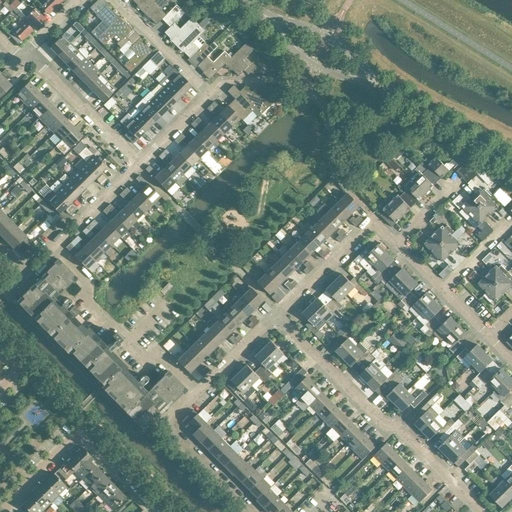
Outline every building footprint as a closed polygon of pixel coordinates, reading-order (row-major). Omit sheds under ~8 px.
[(48,15),(52,11),(62,0),(45,0),(40,6),(46,12),(48,15)] [(136,6),(143,13),(155,0),(131,0),(137,5),(136,6)] [(166,23),(176,13),(180,9),(176,5),(166,15),(160,9),(169,0),(155,0),(143,13),(149,20),(150,19),(156,25),(162,19),(166,23)] [(97,39),(99,37),(119,17),(112,11),(111,12),(105,6),(100,11),(93,4),(89,8),(102,21),(90,32),(97,39)] [(34,9),(25,18),(36,29),(45,20),(34,9)] [(180,9),(176,13),(180,17),(184,13),(180,9)] [(169,40),(176,46),(198,24),(191,18),(180,29),(174,23),(180,17),(176,13),(166,23),(169,27),(164,33),(170,39),(169,40)] [(99,37),(97,39),(103,46),(112,37),(115,34),(121,40),(118,43),(117,44),(121,48),(129,41),(125,37),(132,29),(126,23),(125,24),(124,23),(122,21),(119,17),(99,37)] [(18,45),(21,41),(33,30),(24,22),(14,31),(12,29),(7,34),(18,45)] [(194,53),(198,57),(209,47),(208,47),(204,42),(199,48),(193,42),(200,36),(204,31),(198,24),(176,46),(182,53),(183,52),(189,58),(194,53)] [(45,44),(57,56),(70,43),(62,35),(58,39),(54,35),(45,44)] [(129,41),(121,48),(119,50),(123,54),(129,48),(135,54),(123,66),(130,73),(152,51),(145,44),(144,45),(138,39),(133,44),(129,40),(129,41)] [(216,73),(224,64),(231,58),(230,58),(224,51),(222,53),(213,62),(207,56),(216,47),(217,47),(213,42),(208,47),(209,47),(198,57),(202,61),(197,66),(203,72),(202,73),(209,80),(216,73)] [(231,58),(224,64),(231,71),(232,70),(238,76),(243,71),(247,75),(258,65),(253,61),(252,62),(247,66),(242,60),(246,56),(253,49),(246,42),(230,58),(231,58)] [(57,56),(65,63),(78,51),(70,43),(57,56)] [(72,71),(85,59),(87,56),(86,56),(87,54),(87,53),(86,52),(85,51),(85,50),(84,50),(83,49),(81,50),(80,49),(78,51),(65,63),(72,71)] [(158,52),(150,60),(153,63),(157,67),(164,59),(158,52)] [(72,71),(80,79),(93,66),(85,59),(72,71)] [(153,63),(150,60),(142,67),(148,74),(149,74),(157,67),(153,63)] [(93,66),(80,79),(87,87),(100,74),(93,66)] [(148,74),(142,67),(134,75),(137,78),(141,81),(148,74)] [(174,68),(166,76),(183,94),(191,86),(179,73),(174,68)] [(0,81),(8,73),(5,70),(0,74),(0,81)] [(0,97),(11,86),(6,81),(11,76),(8,73),(0,81),(0,97)] [(87,87),(95,94),(108,82),(100,74),(87,87)] [(134,75),(127,82),(130,86),(137,78),(134,75)] [(158,84),(163,89),(176,101),(183,94),(166,76),(158,84)] [(16,95),(23,102),(36,90),(28,82),(16,95)] [(116,90),(108,82),(95,94),(103,102),(116,90)] [(119,90),(122,93),(130,86),(127,82),(119,90)] [(228,106),(240,118),(242,121),(252,111),(255,108),(239,92),(233,86),(227,92),(235,99),(228,106)] [(261,114),(274,102),(258,86),(251,92),(245,86),(239,92),(255,108),(261,114)] [(176,101),(163,89),(155,96),(168,109),(176,101)] [(44,98),(36,90),(23,102),(31,110),(44,98)] [(143,99),(147,104),(160,117),(168,109),(155,96),(150,91),(143,99)] [(222,93),(219,97),(224,102),(228,99),(222,93)] [(31,110),(39,118),(51,105),(44,98),(31,110)] [(103,105),(108,110),(116,102),(111,98),(103,105)] [(143,99),(135,106),(140,111),(152,124),(160,117),(147,104),(143,99)] [(218,106),(214,102),(209,107),(213,110),(214,109),(218,106)] [(59,113),(51,105),(39,118),(46,126),(59,113)] [(240,118),(228,106),(227,106),(219,114),(234,129),(235,127),(233,125),(240,118)] [(209,107),(207,109),(213,115),(217,111),(214,109),(213,110),(209,107)] [(252,111),(256,115),(258,118),(261,114),(255,108),(252,111)] [(140,111),(132,119),(145,132),(152,124),(140,111)] [(46,126),(54,133),(67,121),(59,113),(46,126)] [(127,114),(119,122),(128,131),(124,135),(133,144),(145,132),(132,119),(127,114)] [(234,129),(219,114),(211,122),(223,134),(230,128),(232,130),(234,129)] [(199,124),(198,125),(200,128),(204,124),(198,117),(196,120),(199,124)] [(199,124),(196,120),(191,125),(194,128),(198,125),(199,124)] [(74,129),(67,121),(54,133),(62,141),(74,129)] [(211,122),(203,130),(217,145),(219,143),(217,141),(223,134),(211,122)] [(82,136),(74,129),(62,141),(69,149),(82,136)] [(203,130),(195,138),(207,150),(214,144),(216,146),(217,145),(203,130)] [(180,142),(182,141),(185,137),(181,134),(177,139),(180,142)] [(55,148),(60,144),(53,137),(49,141),(55,148)] [(200,157),(207,150),(195,138),(187,146),(201,161),(202,159),(200,157)] [(177,139),(174,141),(181,147),(184,143),(182,141),(180,142),(177,139)] [(80,142),(73,150),(79,155),(86,148),(80,142)] [(200,162),(201,161),(187,146),(179,154),(191,166),(198,160),(200,162)] [(167,156),(165,157),(168,160),(172,156),(165,149),(163,152),(167,156)] [(163,152),(158,157),(162,160),(165,157),(167,156),(163,152)] [(21,165),(30,157),(27,154),(19,162),(21,165)] [(170,162),(185,177),(186,175),(184,173),(189,168),(191,166),(179,154),(170,162)] [(85,163),(91,168),(98,175),(105,168),(106,168),(93,155),(85,163)] [(408,173),(391,156),(383,164),(400,181),(408,173)] [(420,165),(438,182),(449,170),(451,168),(456,163),(453,160),(449,164),(446,164),(444,165),(436,157),(430,163),(426,159),(420,165)] [(184,178),(185,177),(170,162),(164,168),(162,170),(175,182),(182,176),(184,178)] [(98,175),(91,168),(85,163),(79,168),(78,170),(90,183),(98,175)] [(456,172),(462,178),(472,168),(474,167),(472,168),(470,170),(469,168),(465,164),(460,168),(457,172),(456,172)] [(409,176),(426,193),(438,182),(420,165),(417,168),(409,176)] [(149,166),(146,168),(145,169),(151,176),(155,172),(152,168),(149,166)] [(474,167),(472,168),(462,178),(469,185),(468,186),(475,193),(471,198),(480,207),(492,195),(485,188),(482,191),(480,189),(472,180),(478,174),(480,177),(482,175),(483,172),(477,168),(474,167)] [(78,170),(70,178),(82,191),(90,183),(78,170)] [(168,193),(170,192),(168,189),(175,182),(162,170),(154,178),(168,193)] [(142,185),(146,182),(139,175),(136,179),(142,185)] [(398,187),(404,193),(415,204),(426,193),(409,176),(398,187)] [(75,198),(82,191),(70,178),(62,186),(75,198)] [(148,184),(140,192),(152,205),(159,198),(161,200),(163,199),(148,184)] [(17,185),(11,191),(16,196),(22,190),(17,185)] [(62,186),(54,193),(67,206),(75,198),(62,186)] [(506,206),(511,199),(511,198),(500,187),(493,195),(506,206)] [(133,194),(127,188),(124,190),(128,194),(126,195),(129,198),(133,194)] [(50,189),(42,196),(59,214),(67,206),(54,193),(50,189)] [(128,194),(124,190),(119,195),(123,199),(126,195),(128,194)] [(145,212),(152,205),(140,192),(132,200),(146,215),(147,214),(145,212)] [(337,198),(336,200),(350,214),(359,206),(346,193),(339,201),(337,198)] [(398,195),(390,202),(403,216),(415,204),(404,193),(400,197),(398,195)] [(452,202),(459,209),(462,207),(463,208),(459,212),(467,220),(471,216),(480,207),(471,198),(464,204),(461,200),(463,198),(459,195),(452,202)] [(492,195),(480,207),(489,216),(496,209),(498,207),(496,205),(499,202),(492,195)] [(145,216),(146,215),(132,200),(123,208),(136,221),(143,214),(145,216)] [(330,210),(342,222),(350,214),(336,200),(335,201),(337,203),(330,210)] [(381,216),(392,227),(403,216),(390,202),(383,210),(385,212),(381,216)] [(114,208),(110,204),(105,209),(109,213),(110,211),(114,208)] [(316,212),(320,216),(334,230),(342,222),(330,210),(324,204),(316,212)] [(489,216),(480,207),(471,216),(479,224),(477,227),(482,232),(478,236),(483,241),(494,230),(493,229),(484,220),(489,216)] [(129,228),(136,221),(123,208),(115,216),(130,231),(131,230),(129,228)] [(109,213),(105,209),(103,211),(109,218),(113,214),(110,211),(109,213)] [(0,213),(0,229),(10,220),(2,212),(0,213)] [(128,232),(130,231),(115,216),(107,224),(119,237),(126,230),(128,232)] [(314,226),(326,238),(334,230),(320,216),(318,217),(320,219),(314,226)] [(357,225),(362,220),(359,216),(355,219),(354,221),(357,225)] [(355,227),(357,225),(354,221),(355,219),(353,217),(349,220),(355,227)] [(18,228),(10,220),(0,229),(0,235),(5,240),(18,228)] [(100,226),(94,220),(92,222),(95,226),(94,227),(96,230),(100,226)] [(95,226),(92,222),(87,227),(91,231),(94,227),(95,226)] [(113,244),(119,237),(107,224),(99,232),(113,247),(115,246),(113,244)] [(442,244),(454,232),(447,225),(445,228),(442,226),(433,235),(442,244)] [(303,232),(318,246),(326,238),(314,226),(307,233),(305,230),(303,232)] [(5,240),(13,248),(26,236),(18,228),(5,240)] [(344,238),(346,235),(340,229),(336,233),(339,235),(340,234),(344,238)] [(279,231),(275,235),(280,240),(284,236),(279,231)] [(99,232),(91,240),(103,253),(110,246),(112,248),(113,247),(99,232)] [(304,235),(297,242),(310,254),(318,246),(303,232),(302,233),(304,235)] [(455,232),(454,232),(442,244),(451,253),(460,244),(452,235),(455,232)] [(339,243),(344,238),(340,234),(339,235),(335,239),(339,243)] [(433,253),(442,244),(433,235),(424,244),(433,253)] [(33,244),(26,236),(13,248),(21,257),(23,255),(27,259),(37,249),(33,245),(34,244),(33,244)] [(81,240),(78,236),(73,241),(76,245),(78,243),(81,240)] [(83,248),(97,263),(99,262),(96,259),(103,253),(91,240),(83,248)] [(76,245),(73,241),(70,243),(77,249),(80,246),(78,243),(76,245)] [(287,248),(301,262),(310,254),(297,242),(290,249),(288,247),(287,248)] [(368,270),(374,265),(386,252),(384,250),(386,248),(382,243),(380,246),(378,244),(371,252),(367,248),(354,260),(358,265),(360,262),(368,270)] [(442,262),(451,253),(442,244),(433,253),(442,262)] [(83,248),(74,257),(87,269),(87,268),(91,273),(99,265),(97,264),(97,263),(83,248)] [(288,251),(281,258),(293,270),(301,262),(287,248),(286,249),(288,251)] [(325,257),(330,252),(326,248),(323,251),(321,253),(325,257)] [(323,259),(325,257),(321,253),(323,251),(320,249),(316,252),(323,259)] [(374,265),(371,267),(377,273),(373,277),(372,278),(378,284),(382,281),(391,272),(387,268),(394,260),(386,252),(374,265)] [(489,253),(482,260),(486,265),(494,257),(489,253)] [(271,264),(285,278),(293,270),(281,258),(274,265),(272,263),(271,264)] [(39,278),(46,286),(57,296),(71,282),(73,283),(77,280),(75,278),(76,277),(58,260),(39,278)] [(312,270),(314,268),(308,261),(304,265),(306,268),(308,266),(312,270)] [(272,267),(265,274),(277,286),(285,278),(271,264),(270,265),(272,267)] [(448,265),(439,275),(438,275),(443,280),(453,270),(448,265)] [(487,275),(496,284),(508,272),(507,272),(501,265),(498,268),(496,266),(487,275)] [(307,275),(312,270),(308,266),(306,268),(303,271),(307,275)] [(393,293),(398,289),(410,277),(402,269),(395,276),(391,272),(382,281),(393,293)] [(508,272),(496,284),(505,293),(511,285),(511,281),(511,282),(511,281),(511,275),(508,272),(507,272),(508,272)] [(254,280),(269,295),(277,286),(265,274),(258,281),(256,279),(254,280)] [(343,274),(335,282),(347,295),(355,287),(362,294),(366,290),(354,278),(350,282),(343,274)] [(496,284),(487,275),(478,284),(486,292),(487,293),(496,284)] [(401,301),(405,305),(415,296),(411,292),(418,284),(410,277),(398,289),(405,297),(401,301)] [(292,289),(297,284),(294,280),(290,283),(289,285),(292,289)] [(290,291),(292,289),(289,285),(290,283),(288,281),(284,285),(290,291)] [(339,302),(347,295),(335,282),(327,290),(334,297),(330,302),(339,311),(343,307),(339,302)] [(63,302),(57,296),(46,286),(42,290),(35,283),(16,301),(67,353),(69,351),(103,385),(101,387),(110,397),(112,399),(143,431),(144,430),(146,432),(149,428),(148,427),(162,412),(163,411),(164,411),(164,412),(165,412),(165,411),(166,411),(166,410),(166,409),(166,408),(167,408),(149,390),(152,387),(146,381),(147,381),(147,380),(147,379),(147,378),(147,377),(146,377),(146,376),(145,376),(144,376),(143,376),(142,377),(142,376),(139,379),(133,373),(131,376),(125,369),(127,367),(110,351),(115,346),(116,346),(122,340),(115,333),(112,336),(104,344),(93,333),(98,329),(92,323),(87,327),(88,328),(86,330),(73,317),(75,315),(76,316),(81,312),(75,306),(70,310),(72,311),(69,313),(64,308),(67,307),(71,304),(70,304),(71,303),(71,302),(71,301),(71,300),(70,299),(69,299),(69,298),(68,298),(67,299),(66,299),(63,302)] [(168,283),(166,285),(160,291),(163,295),(172,286),(168,283)] [(490,302),(493,299),(496,302),(505,293),(496,284),(487,293),(486,292),(483,296),(490,302)] [(249,289),(242,296),(254,309),(263,301),(248,286),(247,287),(249,289)] [(418,317),(422,313),(434,301),(426,293),(419,300),(415,296),(405,305),(403,308),(407,312),(410,309),(418,317)] [(277,304),(281,300),(275,294),(271,297),(277,304)] [(246,317),(254,309),(242,296),(235,303),(233,301),(232,302),(246,317)] [(312,305),(310,306),(323,318),(327,323),(335,315),(339,320),(344,316),(339,311),(330,302),(326,306),(318,298),(317,299),(315,297),(310,302),(312,305)] [(203,306),(208,311),(216,303),(212,298),(211,298),(203,306)] [(246,317),(232,302),(231,301),(223,309),(226,312),(238,325),(246,317)] [(418,317),(417,318),(424,326),(421,330),(425,334),(439,320),(435,316),(442,309),(434,301),(422,313),(418,317)] [(375,310),(381,305),(378,302),(372,307),(375,310)] [(271,309),(265,303),(261,307),(268,313),(271,309)] [(315,326),(323,318),(310,306),(302,314),(310,321),(306,325),(319,339),(324,335),(315,326)] [(226,312),(218,320),(230,333),(238,325),(226,312)] [(213,316),(205,324),(210,328),(222,341),(230,333),(218,320),(213,316)] [(256,324),(259,322),(252,316),(249,319),(251,322),(253,321),(256,324)] [(441,341),(445,337),(458,325),(450,317),(443,324),(439,320),(425,334),(428,338),(433,333),(441,341)] [(251,329),(256,324),(253,321),(251,322),(248,325),(251,329)] [(396,328),(400,333),(405,329),(401,324),(396,328)] [(453,345),(449,349),(453,354),(462,344),(458,340),(466,333),(458,325),(445,337),(453,345)] [(214,349),(222,341),(210,328),(203,335),(201,333),(199,334),(214,349)] [(336,351),(344,359),(356,346),(348,339),(353,334),(348,330),(339,339),(343,343),(336,351)] [(200,338),(193,344),(206,357),(214,349),(199,334),(198,335),(200,338)] [(237,343),(242,338),(238,334),(235,338),(234,339),(237,343)] [(235,345),(237,343),(234,339),(235,338),(232,335),(229,339),(235,345)] [(272,341),(264,349),(276,362),(284,354),(272,341)] [(360,342),(356,346),(344,359),(351,367),(359,359),(363,364),(377,350),(373,346),(368,350),(360,342)] [(184,349),(183,350),(197,365),(206,357),(193,344),(186,351),(184,349)] [(466,348),(457,357),(461,361),(465,357),(473,365),(485,352),(477,344),(470,352),(466,348)] [(224,356),(226,354),(220,348),(216,351),(219,354),(220,352),(224,356)] [(264,349),(256,357),(263,364),(259,369),(268,378),(273,374),(272,374),(280,366),(276,362),(264,349)] [(189,373),(197,365),(183,350),(182,351),(184,354),(177,361),(189,373)] [(219,361),(224,356),(220,352),(219,354),(215,357),(219,361)] [(480,373),(476,377),(472,381),(476,386),(490,372),(486,368),(493,360),(485,352),(473,365),(480,373)] [(362,377),(359,379),(365,385),(367,383),(380,371),(372,363),(376,358),(372,354),(363,364),(367,368),(360,375),(362,377)] [(428,364),(423,369),(426,373),(432,367),(428,364)] [(247,365),(239,373),(252,386),(260,378),(264,382),(266,384),(270,380),(268,378),(259,369),(255,373),(247,365)] [(205,375),(210,370),(206,366),(203,370),(201,371),(205,375)] [(202,377),(205,375),(201,371),(203,370),(200,367),(196,371),(202,377)] [(307,372),(304,369),(303,368),(294,377),(298,382),(307,372)] [(489,381),(497,389),(509,377),(501,369),(494,376),(490,372),(476,386),(480,390),(485,385),(489,381)] [(164,376),(152,387),(149,390),(167,408),(181,393),(183,395),(187,391),(185,390),(186,389),(168,371),(168,372),(166,370),(162,374),(164,376)] [(388,378),(380,371),(367,383),(375,391),(386,380),(390,384),(400,375),(396,371),(388,378)] [(239,388),(235,392),(253,411),(257,406),(248,397),(256,390),(252,386),(239,373),(231,381),(239,388)] [(387,396),(395,404),(407,391),(400,384),(404,379),(400,375),(390,384),(395,388),(387,396)] [(302,397),(314,385),(307,377),(294,389),(302,397)] [(492,393),(504,405),(511,397),(511,394),(509,392),(511,389),(511,379),(509,377),(497,389),(492,393)] [(292,379),(287,385),(291,389),(296,383),(292,379)] [(302,397),(296,403),(303,411),(309,405),(322,392),(314,385),(302,397)] [(276,396),(280,400),(285,395),(281,391),(276,396)] [(415,399),(407,391),(395,404),(403,412),(410,404),(414,408),(428,395),(424,391),(415,399)] [(330,400),(322,392),(309,405),(317,413),(330,400)] [(442,397),(438,393),(429,401),(433,406),(442,397)] [(470,394),(464,399),(460,394),(455,398),(465,411),(476,402),(470,394)] [(511,397),(504,405),(488,422),(496,430),(504,422),(508,418),(504,414),(509,410),(511,406),(511,397)] [(337,408),(330,400),(317,413),(325,421),(337,408)] [(439,415),(427,403),(418,412),(422,416),(415,423),(422,431),(435,419),(439,415)] [(345,416),(337,408),(325,421),(332,428),(345,416)] [(186,426),(194,434),(206,422),(207,423),(212,417),(204,409),(198,414),(193,410),(183,421),(187,425),(186,426)] [(259,417),(261,419),(270,410),(270,409),(265,414),(264,412),(259,417)] [(261,419),(266,424),(275,415),(270,410),(261,419)] [(353,423),(345,416),(332,428),(340,436),(353,423)] [(435,419),(422,431),(430,439),(434,436),(438,432),(442,436),(451,427),(455,423),(451,418),(447,423),(443,427),(435,419)] [(478,425),(483,430),(489,424),(484,419),(478,425)] [(442,444),(438,448),(446,456),(459,443),(464,438),(456,430),(457,430),(462,424),(458,420),(455,423),(451,427),(442,436),(446,440),(442,444)] [(214,430),(207,423),(206,422),(194,434),(202,443),(214,430)] [(360,431),(353,423),(340,436),(348,444),(360,431)] [(275,424),(270,428),(278,436),(283,432),(275,424)] [(494,432),(498,437),(505,430),(501,426),(494,432)] [(214,430),(202,443),(210,451),(222,439),(214,430)] [(368,439),(360,431),(348,444),(355,452),(368,439)] [(459,443),(446,456),(454,464),(454,463),(462,456),(466,460),(474,452),(470,448),(472,446),(464,438),(459,443)] [(487,449),(493,443),(488,438),(482,444),(487,449)] [(222,439),(210,451),(218,459),(231,447),(222,439)] [(376,447),(368,439),(355,452),(363,459),(376,447)] [(374,456),(381,464),(394,451),(386,443),(374,456)] [(472,446),(470,448),(474,452),(475,451),(478,447),(474,443),(472,446)] [(74,472),(74,471),(83,462),(87,458),(88,459),(90,456),(81,447),(57,471),(63,477),(67,473),(71,469),(74,472)] [(231,447),(218,459),(226,467),(239,455),(231,447)] [(402,459),(394,451),(381,464),(389,471),(402,459)] [(474,452),(466,460),(470,465),(474,461),(479,455),(475,451),(474,452)] [(239,455),(226,467),(234,476),(235,475),(247,462),(246,463),(239,455)] [(74,471),(74,472),(81,479),(94,466),(91,462),(93,459),(90,456),(88,459),(87,458),(83,462),(74,471)] [(409,467),(402,459),(389,471),(397,479),(409,467)] [(478,465),(474,461),(470,465),(465,470),(469,473),(469,474),(478,465)] [(247,462),(235,475),(243,483),(255,470),(247,462)] [(81,479),(89,487),(102,474),(94,466),(81,479)] [(417,474),(409,467),(397,479),(404,487),(417,474)] [(255,470),(243,483),(251,491),(263,478),(255,470)] [(53,474),(45,482),(58,495),(66,487),(53,474)] [(110,481),(102,474),(89,487),(96,494),(110,481)] [(425,482),(417,474),(404,487),(412,495),(425,482)] [(500,474),(492,481),(498,487),(510,500),(511,501),(511,486),(505,480),(500,474)] [(263,478),(251,491),(258,498),(269,488),(270,489),(272,487),(263,478)] [(96,494),(104,502),(117,489),(110,481),(96,494)] [(45,482),(38,489),(51,503),(58,495),(45,482)] [(432,490),(425,482),(412,495),(420,503),(420,502),(432,490)] [(502,508),(510,500),(498,487),(490,495),(502,508)] [(258,498),(257,500),(265,508),(278,496),(270,489),(269,488),(258,498)] [(38,489),(30,497),(43,510),(51,503),(38,489)] [(125,497),(117,489),(104,502),(112,510),(125,497)] [(278,496),(265,508),(268,511),(278,511),(286,504),(278,496)] [(30,497),(22,505),(27,510),(28,511),(29,511),(46,511),(45,511),(44,511),(43,510),(30,497)] [(76,500),(75,501),(76,511),(77,511),(78,511),(79,511),(83,507),(76,500)]
